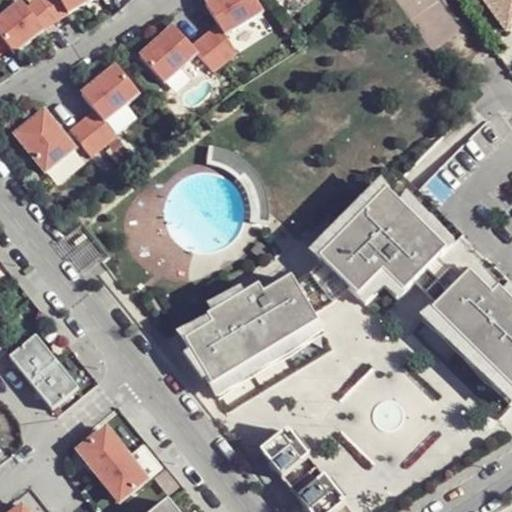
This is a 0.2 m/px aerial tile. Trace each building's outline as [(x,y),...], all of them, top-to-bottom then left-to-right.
[(25,2),(0,22),(0,31),(12,47),(18,54),(59,22),(44,0),(41,0),(31,9),(25,2)] [(44,0),(59,22),(95,0),(44,0)] [(209,37),(229,62),(240,52),(229,36),(266,10),(259,0),(216,0),(209,5),(222,26),(209,37)] [(511,0),(488,0),(511,30),(511,29),(511,0)] [(144,58),(168,84),(202,54),(216,72),(229,62),(209,37),(196,48),(177,27),(144,58)] [(0,57),(12,47),(0,31),(0,57)] [(87,123),(106,148),(120,138),(108,124),(143,95),(121,67),(86,95),(99,113),(87,123)] [(19,135),(50,174),(79,150),(49,112),(19,135)] [(75,132),(95,158),(106,148),(87,123),(75,132)] [(222,149),(217,148),(214,164),(216,164),(225,166),(238,173),(246,181),(251,188),(255,197),(258,206),(258,215),(257,222),(273,225),(274,222),(274,205),(272,196),(268,186),(262,175),(253,165),(241,156),(227,150),(222,149)] [(391,193),(323,261),(326,264),(354,292),(363,299),(387,274),(408,296),(419,285),(444,260),(451,253),(391,193)] [(419,285),(441,308),(466,282),(444,260),(419,285)] [(354,292),(326,264),(315,276),(299,285),(319,319),(339,307),(354,292)] [(441,308),(436,313),(511,387),(511,300),(502,291),(496,297),(474,275),(466,282),(441,308)] [(190,343),(217,389),(323,326),(319,319),(299,285),(296,280),(268,297),(263,289),(212,319),(217,327),(190,343)] [(0,361),(13,351),(0,335),(0,361)] [(14,359),(35,386),(62,364),(40,338),(14,359)] [(35,386),(57,412),(83,391),(62,364),(35,386)] [(82,453),(103,479),(106,477),(130,458),(108,431),(82,453)] [(292,432),(266,454),(295,491),(322,469),(292,432)] [(106,477),(127,503),(153,482),(132,456),(130,458),(106,477)] [(322,469),(295,491),(311,511),(342,511),(351,505),(322,469)]
